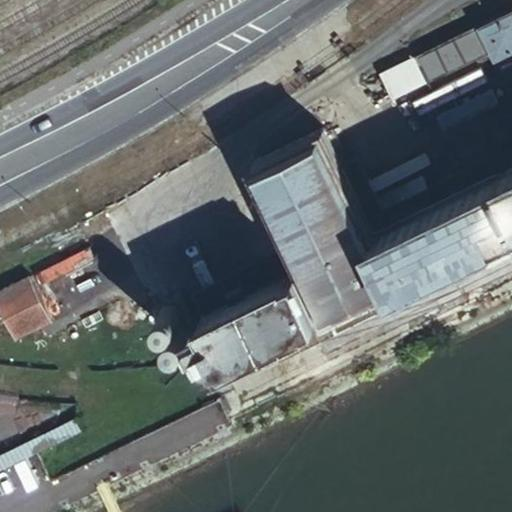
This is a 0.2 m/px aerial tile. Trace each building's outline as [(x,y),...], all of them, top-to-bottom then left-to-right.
[(511,10),(384,72),(396,94),(493,46),(498,55),(511,47),(511,10)] [(333,309),(511,223),(511,164),(377,230),(325,127),(255,159),(306,261),(204,310),(212,328),(201,334),(208,347),(219,343),(228,358),(312,318),(315,323),(335,313),(333,309)] [(54,320),(33,275),(0,290),(0,295),(19,337),(54,320)] [(212,356),(208,347),(201,334),(181,292),(156,304),(188,369),(212,356)] [(0,471),(87,429),(80,416),(0,453),(0,471)]
